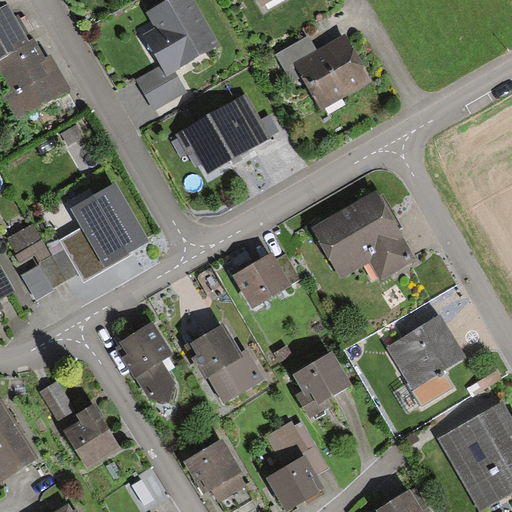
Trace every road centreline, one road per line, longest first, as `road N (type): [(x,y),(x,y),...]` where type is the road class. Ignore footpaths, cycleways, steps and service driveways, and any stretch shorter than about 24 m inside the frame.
road 1 (residential): [(49,0),(195,255)]
road 2 (residential): [(511,341),(396,138)]
road 3 (residential): [(195,255),(396,138)]
road 4 (residential): [(71,327),(194,511)]
road 5 (residential): [(71,327),(195,255)]
road 6 (residential): [(396,138),(511,69)]
